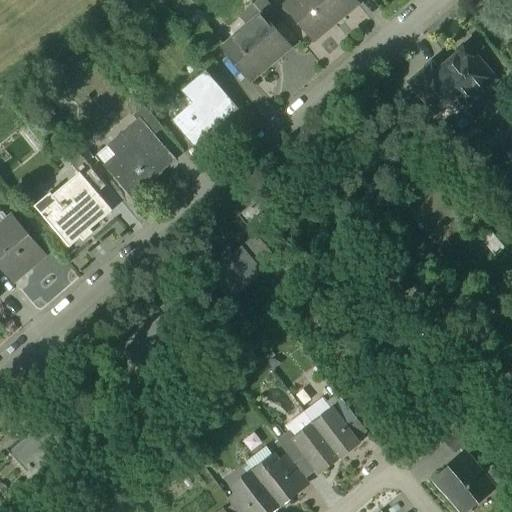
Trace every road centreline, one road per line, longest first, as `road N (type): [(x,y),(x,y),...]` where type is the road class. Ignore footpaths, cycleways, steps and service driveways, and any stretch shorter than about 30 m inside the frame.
road 1 (unclassified): [(447,0),(0,378)]
road 2 (residential): [(393,469),(511,367)]
